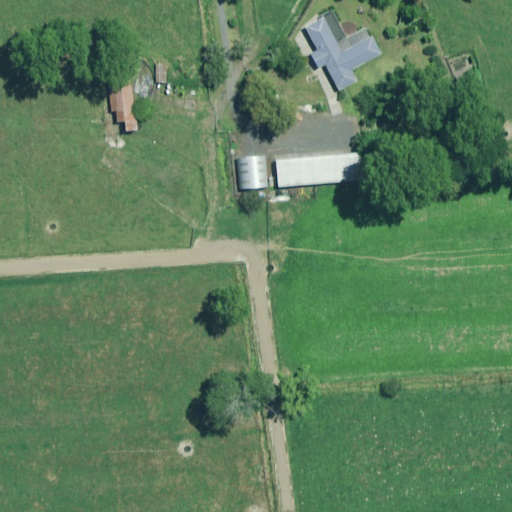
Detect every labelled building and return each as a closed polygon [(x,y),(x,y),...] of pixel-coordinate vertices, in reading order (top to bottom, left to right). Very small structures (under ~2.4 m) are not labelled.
[(336,44),(324,20),(305,29),(316,52),(311,54),(319,69),(325,66),(338,91),(356,82),(350,70),(380,55),(367,29),(336,44)] [(166,64),(158,64),(157,83),(166,83),(166,64)] [(132,88),(108,90),(110,123),(125,121),(126,134),(136,133),(132,88)] [(362,177),(360,153),(277,159),(279,183),(362,177)] [(266,188),(263,157),(236,159),(239,190),(266,188)]
